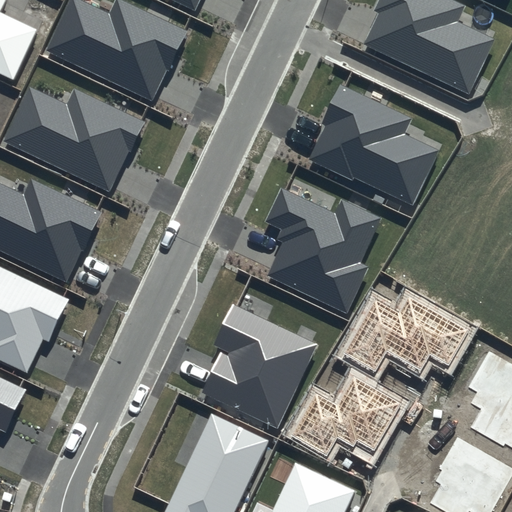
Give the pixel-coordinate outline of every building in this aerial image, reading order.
[(0,11),(5,0),(0,0),(0,73),(13,80),(37,29),(0,11)] [(187,32),(120,0),(116,0),(109,14),(79,0),(70,0),(46,50),(153,102),(187,32)] [(201,0),(171,0),(196,12),(201,0)] [(465,5),(453,0),(379,0),(374,10),(379,13),(364,44),(469,93),(494,39),(457,21),(465,5)] [(412,118),(340,84),(321,124),(324,126),(308,160),(352,180),(354,177),(412,205),(438,150),(404,134),(412,118)] [(144,122),(74,88),(66,104),(29,86),(3,140),(110,192),(144,122)] [(23,194),(0,183),(0,249),(67,282),(101,213),(31,179),(23,194)] [(335,212),(281,187),(265,222),(282,230),(277,239),(284,242),(268,276),(346,312),(368,267),(360,263),(381,217),(341,199),(335,212)] [(68,299),(0,266),(0,360),(27,373),(43,339),(48,341),(68,299)] [(470,329),(409,295),(399,311),(374,297),(342,354),(374,372),(386,350),(421,369),(430,355),(449,366),(470,329)] [(318,344),(233,304),(214,345),(222,349),(201,393),(278,429),(318,344)] [(511,363),(489,350),(467,388),(477,393),(471,403),(481,408),(470,427),(504,447),(505,444),(511,448),(511,363)] [(401,403),(354,376),(338,404),(315,392),(290,436),(327,457),(338,439),(353,447),(357,441),(374,450),(401,403)] [(26,390),(0,377),(0,430),(1,430),(5,432),(26,390)] [(235,511),(269,441),(212,413),(164,511),(235,511)] [(490,511),(511,475),(511,467),(457,436),(437,469),(441,471),(435,482),(440,485),(430,502),(447,511),(466,511),(468,510),(472,511),(490,511)] [(344,511),(355,490),(295,461),(270,511),(344,511)]
